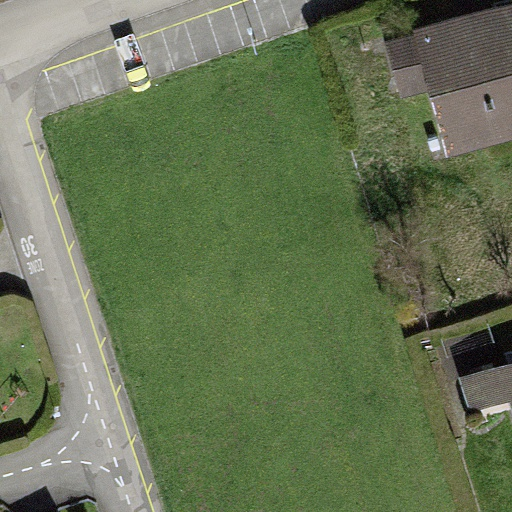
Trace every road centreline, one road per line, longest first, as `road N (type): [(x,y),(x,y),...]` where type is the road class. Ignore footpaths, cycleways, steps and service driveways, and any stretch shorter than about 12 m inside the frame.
road 1 (residential): [(0,105),(131,511)]
road 2 (residential): [(125,0),(0,44)]
